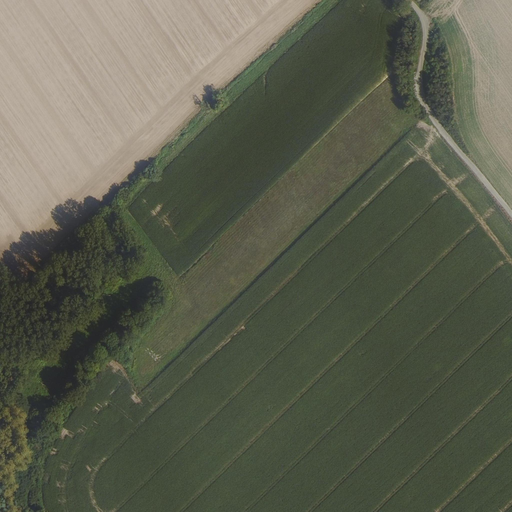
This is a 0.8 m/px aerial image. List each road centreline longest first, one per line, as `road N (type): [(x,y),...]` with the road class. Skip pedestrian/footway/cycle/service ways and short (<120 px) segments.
road 1 (track): [(409,0),(424,38),(411,95),(511,221)]
road 2 (track): [(29,511),(27,412),(0,380)]
